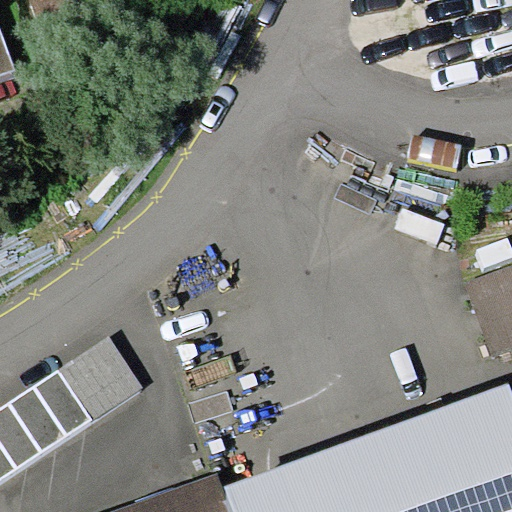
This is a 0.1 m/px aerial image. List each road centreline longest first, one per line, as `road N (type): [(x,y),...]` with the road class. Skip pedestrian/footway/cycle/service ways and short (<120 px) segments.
road 1 (residential): [(290,82),(196,209),(0,352)]
road 2 (unclassified): [(290,82),(430,127),(511,131)]
